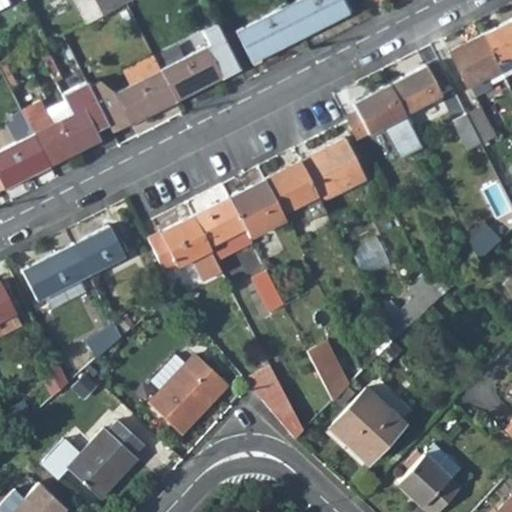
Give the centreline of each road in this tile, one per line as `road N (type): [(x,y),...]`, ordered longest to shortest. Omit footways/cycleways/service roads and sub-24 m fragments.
road 1 (residential): [(0,234),(464,0)]
road 2 (residential): [(167,511),(209,468),(249,455),(286,466),(335,511)]
